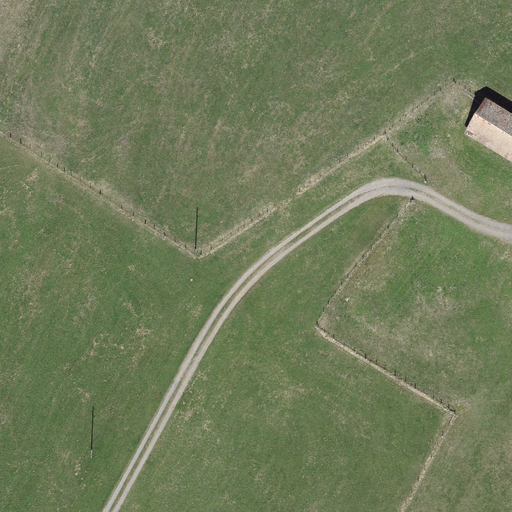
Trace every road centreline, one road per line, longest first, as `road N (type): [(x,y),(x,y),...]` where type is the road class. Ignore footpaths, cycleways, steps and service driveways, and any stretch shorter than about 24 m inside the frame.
road 1 (track): [(113,511),(212,321),(278,251),(344,198)]
road 2 (track): [(511,221),(454,201),(344,198)]
